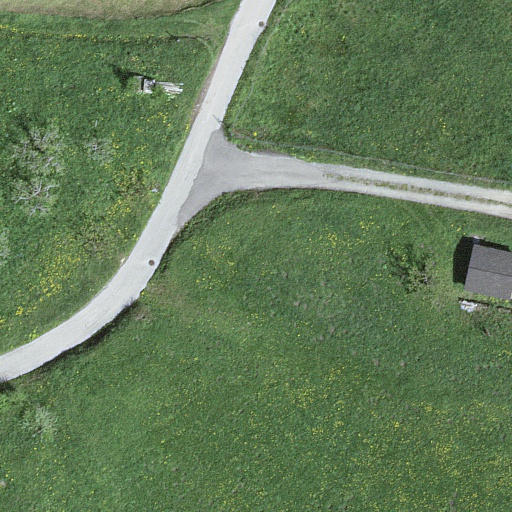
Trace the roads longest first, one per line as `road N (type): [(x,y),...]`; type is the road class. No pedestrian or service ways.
road 1 (unclassified): [(0,368),(55,344),(113,300),(187,186),(264,0)]
road 2 (track): [(511,219),(333,178),(187,186)]
road 3 (track): [(0,21),(249,27)]
